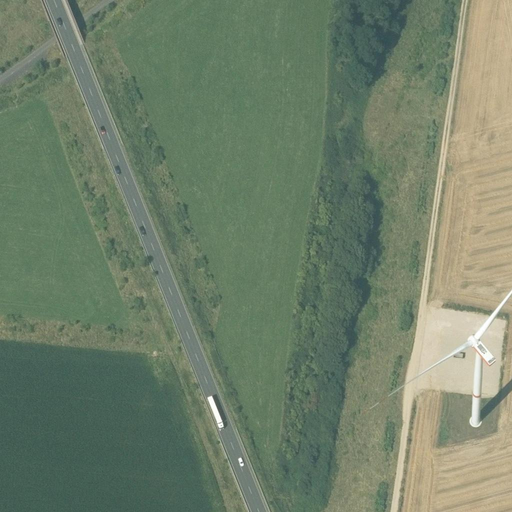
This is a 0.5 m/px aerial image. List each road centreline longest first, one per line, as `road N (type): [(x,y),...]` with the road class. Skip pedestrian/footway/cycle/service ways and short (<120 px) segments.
road 1 (primary): [(259,511),(54,0)]
road 2 (track): [(466,0),(393,511)]
road 3 (track): [(104,0),(0,76)]
